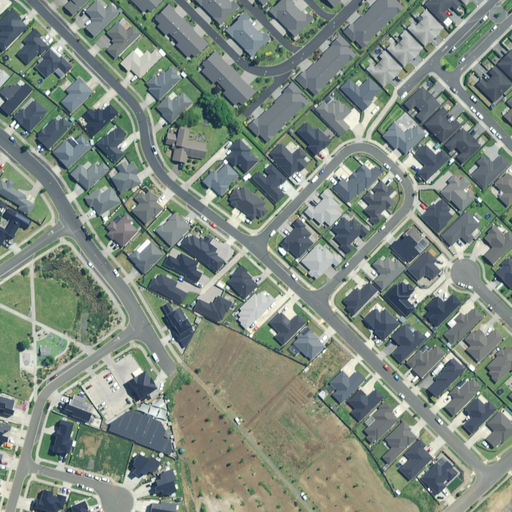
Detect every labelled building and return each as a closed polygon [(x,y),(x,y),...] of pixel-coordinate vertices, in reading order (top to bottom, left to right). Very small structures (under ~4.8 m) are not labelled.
[(69,0),(70,1),(64,8),(74,17),(80,11),(79,10),(88,0),(69,0)] [(160,1),(159,0),(129,0),(127,2),(139,14),(142,11),(146,14),(160,1)] [(192,0),(199,7),(200,6),(211,17),(211,18),(218,25),(236,7),(230,1),(228,3),(225,0),(192,0)] [(289,0),(277,0),(267,11),(274,18),(275,18),(287,29),(286,30),(293,37),(312,19),(305,12),(303,14),(289,1),(289,0)] [(355,41),(362,49),(404,8),(395,0),(377,0),(353,23),(352,23),(343,32),(353,42),(355,41)] [(443,15),(447,11),(435,0),(429,0),(424,6),(442,24),(447,19),(443,15)] [(460,6),(453,0),(435,0),(447,11),(450,8),(454,12),(460,6)] [(471,5),(475,0),(458,0),(467,8),(470,5),(471,5)] [(85,13),(91,18),(89,20),(92,23),(85,30),(94,39),(119,14),(110,5),(105,10),(96,2),(85,13)] [(205,44),(164,3),(150,17),(153,20),(150,23),(162,35),(165,32),(175,42),(172,45),(184,57),(187,54),(191,58),(205,44)] [(441,28),(424,11),(418,16),(421,19),(418,22),(434,37),(438,32),(441,28)] [(248,18),(242,12),(223,31),(231,39),(232,38),(243,49),(242,50),(250,57),(268,39),(262,32),(260,35),(246,21),(248,18)] [(434,37),(418,22),(413,27),(410,24),(405,29),(423,47),(426,44),(427,44),(434,37)] [(127,32),(118,23),(107,34),(115,43),(107,52),(115,60),(140,35),(132,27),(127,32)] [(41,36),(35,30),(24,42),(27,45),(16,56),(27,67),(38,55),(40,56),(48,47),(39,38),(41,36)] [(421,49),(403,32),(398,37),(401,40),(398,42),(413,57),(417,53),(421,49)] [(307,88),(314,96),(356,56),(348,48),(350,46),(340,36),(331,45),(331,46),(305,71),(295,80),(305,90),(307,88)] [(413,57),(398,42),(393,48),(390,45),(385,50),(402,67),(405,64),(406,65),(413,57)] [(59,59),(49,50),(41,58),(43,60),(35,68),(46,79),(57,68),(65,75),(72,68),(61,58),(59,59)] [(139,79),(162,56),(156,50),(150,55),(147,52),(139,59),(132,52),(120,65),(128,73),(130,70),(139,79)] [(254,92),(214,51),(200,65),(203,68),(200,71),(212,83),(215,80),(225,90),(222,93),(234,105),(237,102),(240,106),(254,92)] [(400,69),(382,51),(377,57),(380,59),(377,62),(392,77),(397,73),(396,72),(400,69)] [(511,63),(504,56),(499,61),(499,62),(496,65),(511,81),(511,63)] [(392,77),(377,62),(372,68),(369,65),(364,70),(382,87),(385,84),(385,85),(392,77)] [(178,74),(171,67),(164,73),(163,72),(157,78),(155,76),(145,85),(149,89),(147,90),(158,101),(181,80),(177,75),(178,74)] [(487,80),(501,94),(511,85),(493,67),(487,73),(491,77),(487,80)] [(0,69),(0,87),(9,77),(0,69)] [(349,79),(340,88),(363,111),(372,102),(370,101),(381,90),(368,78),(359,87),(355,83),(354,84),(349,79)] [(93,93),(79,79),(66,91),(69,95),(60,103),(71,114),(93,93)] [(501,94),(487,80),(484,83),(480,79),(474,85),(479,89),(492,103),(501,94)] [(26,84),(25,85),(20,80),(16,85),(11,80),(0,91),(0,94),(3,97),(0,100),(5,105),(1,109),(9,117),(34,91),(26,84)] [(258,135),(266,143),(307,103),(299,94),(301,93),(291,83),(282,92),(283,93),(256,118),(256,117),(247,126),(257,137),(258,135)] [(417,109),(429,97),(420,88),(403,105),(409,111),(414,106),(417,109)] [(192,104),(182,93),(171,103),(167,98),(156,109),(170,124),(192,104)] [(511,96),(505,103),(511,109),(502,117),(511,126),(511,96)] [(438,106),(429,97),(417,109),(419,112),(414,117),(421,123),(438,106)] [(44,116),(48,112),(35,100),(24,111),(22,109),(13,119),(29,134),(45,117),(44,116)] [(324,101),(316,109),(321,115),(320,115),(341,135),(349,127),(342,120),(351,111),(344,104),(343,105),(338,100),(335,104),(332,101),(328,105),(324,101)] [(119,114),(110,105),(102,112),(98,109),(94,113),(91,109),(84,116),(90,122),(85,127),(95,137),(119,114)] [(432,134),(446,121),(442,117),(446,113),(441,108),(423,125),(432,134)] [(39,137),(37,139),(48,150),(71,126),(62,118),(59,122),(55,118),(44,130),(44,129),(37,135),(39,137)] [(450,124),(446,121),(432,134),(441,144),(459,126),(453,121),(450,124)] [(315,130),(306,122),(296,132),(310,145),(308,147),(316,155),(323,148),(324,149),(331,141),(317,128),(315,130)] [(387,131),(381,137),(394,150),(397,148),(404,155),(424,135),(415,126),(410,131),(408,129),(403,134),(393,123),(386,130),(387,131)] [(102,138),(96,145),(116,163),(124,154),(117,148),(124,140),(122,139),(126,135),(118,127),(114,131),(113,130),(108,136),(107,135),(103,139),(102,138)] [(189,129),(179,127),(178,136),(167,134),(165,149),(174,150),(172,161),(186,164),(187,157),(203,160),(206,144),(187,141),(189,129)] [(457,151),(469,138),(461,129),(443,146),(450,152),(454,148),(457,151)] [(90,147),(81,137),(76,142),(79,145),(73,150),(66,142),(53,154),(59,160),(57,162),(65,171),(90,147)] [(469,138),(457,151),(460,153),(455,158),(462,165),(479,147),(469,138)] [(281,143),(270,154),(274,158),(273,158),(280,166),(280,167),(290,177),(297,170),(299,172),(308,163),(303,159),(306,156),(299,148),(292,154),(281,143)] [(434,156),(424,145),(413,155),(425,167),(417,175),(425,182),(448,160),(439,151),(434,156)] [(238,146),(224,161),(234,170),(237,166),(246,175),(256,163),(238,146)] [(479,166),(470,176),(483,189),(508,165),(499,156),(491,164),(488,161),(487,162),(482,157),(476,163),(479,166)] [(140,174),(134,162),(127,165),(126,162),(117,167),(120,174),(111,178),(120,196),(141,185),(136,176),(140,174)] [(223,162),(201,183),(210,191),(212,189),(220,198),(230,188),(228,187),(238,177),(223,162)] [(108,170),(102,164),(97,168),(93,165),(86,172),(80,165),(70,175),(87,192),(108,170)] [(287,179),(271,164),(265,170),(269,175),(265,178),(258,171),(252,178),(277,203),(285,195),(277,187),(280,184),(281,185),(287,179)] [(342,179),(333,188),(348,203),(356,194),(357,195),(365,188),(366,189),(382,173),(375,166),(370,171),(363,164),(350,177),(352,178),(347,183),(342,179)] [(511,179),(506,174),(495,186),(503,194),(499,199),(508,208),(511,203),(511,179)] [(448,184),(438,193),(447,202),(449,201),(460,212),(473,198),(467,192),(464,195),(461,191),(468,184),(462,177),(458,181),(453,176),(446,182),(448,184)] [(6,184),(1,181),(0,182),(0,195),(19,207),(17,210),(28,216),(35,206),(24,199),(25,197),(12,188),(14,184),(8,180),(6,184)] [(387,187),(381,181),(373,189),(377,192),(373,196),(386,209),(394,202),(389,196),(395,191),(389,185),(387,187)] [(108,190),(106,186),(84,199),(90,208),(92,207),(99,217),(120,204),(110,189),(108,190)] [(242,211),(254,194),(243,186),(239,191),(235,188),(230,196),(231,197),(229,200),(231,202),(230,204),(236,208),(236,207),(242,211)] [(333,197),(326,190),(320,195),(323,199),(318,204),(335,221),(341,215),(335,209),(339,206),(332,198),(333,197)] [(154,217),(163,208),(155,201),(157,199),(149,191),(144,195),(141,192),(134,198),(140,203),(132,211),(145,224),(153,216),(154,217)] [(386,209),(373,196),(369,192),(363,198),(370,205),(365,210),(372,217),(370,219),(375,224),(383,217),(380,214),(386,209)] [(265,202),(254,194),(242,211),(247,215),(247,216),(252,220),(256,215),(261,219),(267,211),(262,207),(265,202)] [(427,210),(420,217),(437,234),(446,225),(444,224),(451,217),(446,213),(448,211),(445,208),(446,206),(440,200),(433,207),(431,204),(426,209),(427,210)] [(335,221),(318,204),(313,209),(310,206),(304,212),(311,219),(313,217),(320,225),(324,221),(330,226),(335,221)] [(9,209),(0,224),(0,245),(1,246),(6,238),(10,240),(11,238),(13,239),(20,226),(27,230),(31,222),(9,209)] [(465,212),(440,237),(450,247),(460,238),(466,244),(472,238),(469,235),(479,226),(465,212)] [(155,231),(171,247),(190,228),(183,221),(184,220),(181,216),(179,218),(175,213),(168,219),(169,220),(163,226),(161,225),(155,231)] [(132,220),(126,214),(121,219),(118,215),(106,228),(109,231),(106,234),(112,240),(113,239),(121,247),(137,231),(129,223),(132,220)] [(344,217),(338,223),(354,240),(360,234),(363,237),(369,232),(362,224),(360,226),(353,219),(349,223),(344,217)] [(305,226),(298,219),(292,224),(296,228),(290,233),(291,234),(307,250),(313,244),(307,238),(311,234),(304,227),(305,226)] [(354,240),(338,223),(332,229),(338,235),(335,238),(342,245),(340,246),(347,253),(353,248),(350,244),(354,240)] [(427,244),(410,227),(405,233),(407,235),(400,241),(398,239),(390,247),(405,261),(406,260),(409,262),(427,244)] [(298,258),(307,250),(291,234),(280,244),(283,247),(282,248),(286,252),(289,249),(298,258)] [(187,236),(180,245),(217,271),(224,261),(216,255),(217,254),(214,252),(217,249),(209,243),(212,239),(207,235),(204,240),(200,237),(198,239),(192,235),(190,238),(187,236)] [(163,256),(151,243),(141,252),(138,249),(128,258),(143,274),(163,256)] [(335,266),(341,260),(334,253),(331,255),(325,248),(321,252),(316,246),(310,252),(326,269),(332,263),(335,266)] [(437,260),(427,251),(408,270),(419,281),(425,274),(427,277),(428,276),(432,280),(441,271),(433,264),(437,260)] [(326,269),(310,252),(301,261),(310,270),(308,273),(311,277),(313,276),(316,279),(326,269)] [(168,255),(163,264),(186,276),(185,277),(196,283),(202,274),(195,270),(196,267),(195,267),(197,262),(180,254),(177,260),(168,255)] [(511,257),(511,256),(503,264),(504,265),(495,275),(511,291),(511,257)] [(380,274),(373,281),(381,289),(404,267),(397,260),(393,263),(387,258),(383,262),(379,258),(372,265),(378,270),(377,271),(380,274)] [(233,277),(227,282),(240,295),(241,294),(245,298),(258,286),(251,279),(251,278),(246,272),(247,271),(242,266),(231,276),(233,277)] [(153,278),(148,287),(155,291),(155,290),(181,304),(187,293),(175,287),(177,283),(159,274),(157,280),(153,278)] [(345,308),(353,316),(377,291),(368,282),(360,291),(356,288),(343,301),(348,306),(345,308)] [(414,290),(408,284),(406,286),(402,282),(399,285),(397,283),(385,295),(407,317),(415,309),(407,300),(410,297),(409,296),(414,290)] [(247,302),(261,316),(266,311),(265,310),(275,300),(269,295),(266,297),(261,292),(257,296),(255,294),(247,302)] [(444,303),(437,297),(427,307),(430,310),(425,315),(437,327),(461,303),(452,294),(444,303)] [(198,299),(193,309),(218,321),(219,319),(221,320),(225,312),(227,313),(229,308),(231,303),(217,296),(213,304),(210,302),(209,304),(198,299)] [(173,331),(178,341),(190,334),(188,332),(192,330),(179,307),(173,311),(168,302),(162,306),(166,314),(164,316),(168,324),(171,322),(175,330),(173,331)] [(246,330),(261,316),(247,302),(239,309),(241,311),(237,315),(240,318),(238,320),(241,323),(240,324),(246,330)] [(453,345),(483,316),(474,307),(444,336),(453,345)] [(375,308),(363,320),(375,331),(374,332),(383,341),(400,324),(384,309),(380,313),(375,308)] [(283,345),(306,323),(297,314),(290,322),(281,312),(270,323),(279,333),(275,337),(283,345)] [(404,325),(391,338),(400,346),(392,355),(400,364),(425,339),(417,330),(413,334),(404,325)] [(314,332),(308,326),(297,337),(299,338),(293,344),(306,357),(307,356),(311,360),(324,347),(317,340),(318,339),(312,333),(314,332)] [(504,338),(495,329),(487,338),(479,330),(474,335),(472,333),(465,340),(471,346),(466,351),(478,363),(504,338)] [(419,351),(406,363),(413,370),(412,370),(421,378),(445,355),(436,346),(432,350),(431,349),(428,352),(426,350),(423,354),(419,351)] [(511,352),(511,350),(508,347),(504,351),(502,349),(495,356),(496,358),(486,368),(490,371),(488,374),(492,378),(491,379),(496,384),(510,370),(511,372),(511,371),(511,356),(510,354),(511,352)] [(465,370),(453,358),(446,365),(447,366),(442,371),(443,372),(435,379),(437,381),(428,390),(436,399),(465,370)] [(143,370),(127,382),(140,400),(144,397),(145,399),(149,397),(147,394),(156,388),(143,370)] [(350,378),(342,371),(330,383),(337,391),(333,395),(341,404),(365,379),(357,371),(350,378)] [(476,392),(481,387),(473,378),(469,382),(468,381),(459,389),(457,387),(449,394),(454,399),(445,408),(454,417),(477,393),(476,392)] [(360,422),(384,398),(375,389),(368,397),(360,390),(348,402),(355,409),(351,413),(360,422)] [(84,400),(73,395),(69,406),(65,405),(64,410),(71,412),(70,416),(86,422),(92,406),(83,403),(84,400)] [(12,401),(0,397),(0,409),(1,410),(0,413),(10,416),(12,411),(9,410),(12,401)] [(472,418),(464,426),(472,435),(497,410),(489,401),(484,405),(477,398),(465,411),(472,418)] [(393,412),(383,403),(378,408),(380,409),(372,417),(375,420),(364,431),(369,436),(366,438),(371,444),(375,440),(377,441),(398,420),(391,413),(393,412)] [(111,423),(108,431),(135,442),(169,455),(171,450),(170,441),(162,438),(164,431),(159,422),(129,411),(111,423)] [(511,421),(511,423),(500,411),(487,424),(495,432),(486,440),(494,448),(501,441),(503,443),(511,434),(511,421)] [(67,440),(72,423),(59,420),(57,428),(59,428),(58,432),(55,431),(53,437),(55,438),(51,452),(58,454),(58,453),(67,455),(70,440),(67,440)] [(411,430),(403,422),(385,440),(389,443),(388,444),(392,448),(382,458),(390,465),(416,438),(409,431),(411,430)] [(0,423),(0,432),(0,433),(1,430),(7,432),(9,426),(0,423)] [(426,446),(419,440),(405,454),(410,459),(399,470),(410,481),(433,459),(423,449),(426,446)] [(131,474),(135,477),(138,473),(147,461),(137,454),(132,461),(134,462),(132,465),(133,466),(132,467),(135,469),(131,474)] [(147,461),(138,473),(143,476),(146,472),(150,474),(153,470),(154,471),(159,464),(149,457),(147,461)] [(437,463),(421,479),(437,495),(446,487),(442,484),(448,479),(450,481),(457,475),(451,470),(453,468),(447,462),(441,467),(437,463)] [(154,481),(156,487),(171,481),(174,481),(170,470),(162,472),(163,474),(159,475),(160,477),(159,477),(159,480),(154,481)] [(175,493),(171,481),(156,487),(153,488),(154,493),(160,492),(160,494),(162,494),(163,495),(166,494),(166,496),(175,493)] [(434,502),(422,486),(417,491),(414,488),(408,492),(421,508),(427,504),(429,506),(434,502)] [(45,511),(50,496),(51,493),(41,491),(38,501),(33,500),(31,508),(45,511)] [(421,508),(408,492),(402,497),(406,502),(401,507),(405,511),(421,511),(423,511),(421,508)] [(54,498),(50,496),(45,511),(55,511),(56,509),(61,511),(64,498),(55,495),(54,498)] [(70,511),(86,511),(85,510),(86,510),(82,502),(69,508),(70,511)] [(150,504),(149,509),(167,511),(172,511),(174,505),(159,502),(159,505),(150,504)]
